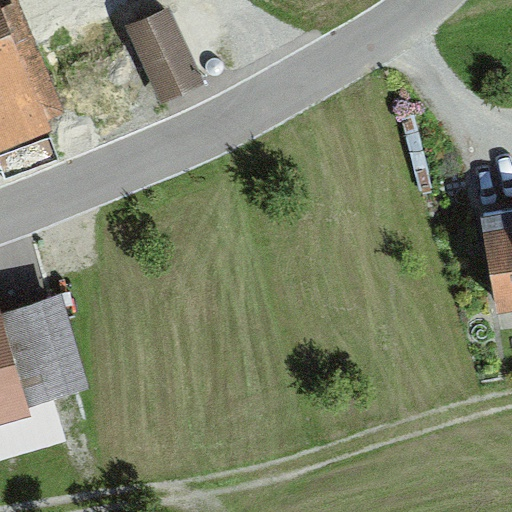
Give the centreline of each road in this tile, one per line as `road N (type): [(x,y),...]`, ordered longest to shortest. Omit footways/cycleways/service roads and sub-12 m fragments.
road 1 (unclassified): [(0,225),(329,72),(414,0)]
road 2 (track): [(62,511),(212,490),(511,399)]
road 3 (track): [(218,0),(269,22),(329,72)]
